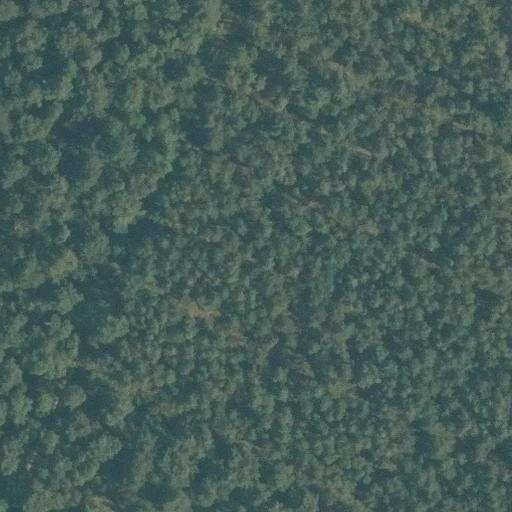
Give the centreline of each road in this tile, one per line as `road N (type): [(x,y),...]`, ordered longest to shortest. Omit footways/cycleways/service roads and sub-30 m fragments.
road 1 (track): [(230,0),(0,501)]
road 2 (track): [(409,511),(74,351)]
